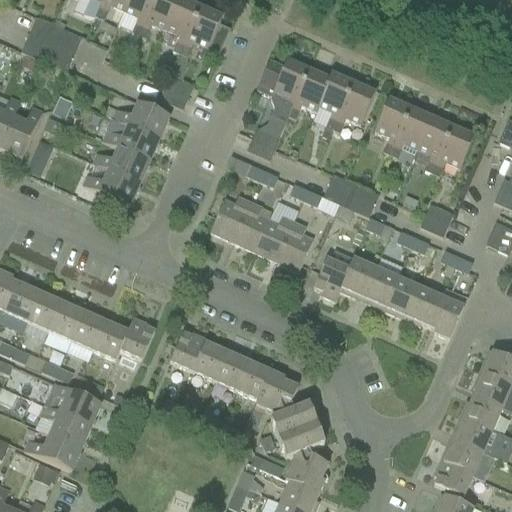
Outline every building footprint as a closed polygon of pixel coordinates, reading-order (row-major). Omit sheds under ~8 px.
[(82,0),(90,3),(82,19),(93,24),(94,22),(96,22),(106,0),(82,0)] [(105,22),(118,28),(123,18),(130,0),(106,0),(96,22),(103,26),(105,22)] [(131,38),(138,41),(155,0),(130,0),(123,18),(124,18),(118,30),(132,36),(131,38)] [(155,0),(138,41),(139,42),(145,44),(151,30),(165,36),(180,0),(155,0)] [(172,56),(180,59),(200,13),(189,8),(192,3),(185,0),(180,0),(165,36),(179,42),(172,56)] [(200,13),(180,59),(187,63),(193,49),(207,55),(208,53),(218,57),(217,59),(218,60),(219,58),(225,45),(230,34),(219,30),(224,17),(213,12),(211,17),(200,13)] [(30,35),(53,45),(58,33),(35,23),(30,35)] [(53,45),(76,55),(81,43),(58,33),(53,45)] [(25,46),(48,56),(53,45),(30,35),(25,46)] [(106,37),(100,51),(107,54),(113,40),(106,37)] [(48,56),(71,66),(76,55),(53,45),(48,56)] [(20,58),(43,68),(48,56),(25,46),(20,58)] [(43,68),(66,78),(71,66),(48,56),(43,68)] [(24,61),(20,71),(31,76),(35,66),(24,61)] [(269,121),(285,128),(287,122),(288,123),(308,76),(298,71),(300,66),(289,61),(284,73),(269,67),(256,96),(270,103),(270,104),(273,113),(269,121)] [(56,74),(53,81),(64,86),(67,79),(56,74)] [(331,135),(332,136),(352,89),(342,84),(344,79),(334,74),(331,79),(317,112),(331,118),(325,132),(331,135)] [(288,123),(295,125),(301,112),(315,118),(317,112),(331,79),(322,75),(319,80),(308,76),(288,123)] [(164,94),(188,104),(193,93),(169,82),(164,94)] [(332,136),(339,139),(345,125),(360,131),(376,93),(366,88),(363,93),(352,89),(332,136)] [(159,106),(182,116),(188,104),(164,94),(159,106)] [(383,158),(390,161),(410,114),(399,109),(402,104),(391,99),(374,137),(389,144),(383,158)] [(0,151),(13,123),(20,108),(10,103),(3,119),(0,117),(0,151)] [(127,132),(159,146),(169,123),(137,109),(131,122),(116,115),(112,125),(127,132)] [(0,151),(0,155),(21,165),(42,117),(32,113),(25,128),(13,123),(0,151)] [(390,161),(397,164),(403,150),(417,156),(433,118),(423,114),(421,119),(410,114),(390,161)] [(424,176),(432,179),(452,133),(441,128),(443,123),(433,118),(417,156),(430,162),(424,176)] [(48,123),(43,135),(58,141),(63,129),(48,123)] [(498,148),(509,153),(511,146),(511,126),(508,125),(498,148)] [(106,137),(102,147),(117,154),(149,167),(159,146),(127,132),(113,126),(108,138),(106,137)] [(325,132),(321,141),(327,144),(331,135),(325,132)] [(432,179),(439,182),(445,169),(459,175),(476,137),(465,132),(462,137),(452,133),(432,179)] [(251,145),(274,155),(279,144),(256,134),(251,145)] [(246,156),(269,167),(274,155),(251,145),(246,156)] [(39,146),(34,157),(44,161),(50,159),(53,152),(39,146)] [(108,175),(139,189),(149,167),(117,154),(112,166),(97,159),(92,169),(108,176),(108,175)] [(245,181),(259,187),(264,177),(249,171),(245,181)] [(82,191),(129,212),(139,189),(108,175),(108,176),(102,188),(87,181),(82,191)] [(259,187),(273,193),(277,183),(264,177),(259,187)] [(327,192),(350,202),(355,190),(332,180),(327,192)] [(498,197),(511,202),(511,188),(503,185),(498,197)] [(350,202),(373,212),(378,201),(355,190),(350,202)] [(289,201),(302,207),(306,196),(293,191),(289,201)] [(322,203),(338,211),(345,213),(350,202),(327,192),(322,203)] [(306,196),(302,207),(316,213),(321,203),(306,196)] [(493,208),(511,216),(511,202),(498,197),(493,208)] [(103,201),(98,214),(109,219),(115,206),(103,201)] [(405,201),(401,210),(413,215),(417,206),(405,201)] [(353,217),(368,224),(373,212),(350,202),(345,213),(353,217)] [(209,238),(232,248),(241,228),(250,208),(238,203),(234,210),(224,205),(209,238)] [(232,248),(254,258),(268,225),(259,221),(262,214),(250,208),(241,228),(232,248)] [(452,220),(429,210),(424,221),(447,232),(452,220)] [(334,220),(349,227),(353,217),(345,213),(338,211),(334,220)] [(419,233),(442,243),(447,232),(424,221),(419,233)] [(254,258),(276,268),(293,228),(282,223),(278,230),(270,226),(268,225),(254,258)] [(370,224),(365,235),(379,241),(384,230),(370,224)] [(276,268),(298,278),(313,245),(302,241),(306,233),(293,228),(276,268)] [(485,251),(496,256),(507,233),(495,228),(485,251)] [(496,256),(508,261),(511,251),(511,235),(507,233),(496,256)] [(396,248),(410,254),(414,244),(400,238),(396,248)] [(410,254),(424,260),(428,250),(414,244),(410,254)] [(318,300),(334,307),(339,297),(353,264),(334,256),(329,266),(326,264),(313,294),(320,297),(318,300)] [(440,268),(453,273),(458,263),(445,258),(440,268)] [(453,273),(468,279),(472,269),(458,263),(453,273)] [(375,274),(353,264),(339,297),(355,304),(356,300),(362,303),(375,274)] [(365,308),(382,316),(397,283),(375,274),(362,303),(366,305),(365,308)] [(0,315),(5,318),(18,289),(11,286),(12,283),(0,277),(0,315)] [(406,322),(419,293),(397,283),(382,316),(399,323),(400,320),(406,322)] [(18,289),(5,318),(26,327),(27,328),(41,295),(25,288),(24,292),(18,289)] [(421,329),(427,332),(440,303),(419,293),(406,322),(404,326),(419,332),(421,329)] [(27,328),(49,337),(61,308),(55,305),(56,302),(41,295),(27,328)] [(445,305),(440,303),(427,332),(434,335),(433,338),(449,345),(463,313),(445,305)] [(49,337),(70,347),(85,315),(69,308),(68,311),(61,308),(49,337)] [(70,347),(92,357),(105,328),(98,325),(100,321),(85,315),(70,347)] [(119,356),(141,366),(154,337),(147,334),(148,330),(133,323),(128,334),(119,356)] [(92,357),(115,366),(119,356),(128,334),(113,327),(112,330),(105,328),(92,357)] [(169,368),(192,377),(206,345),(191,338),(189,342),(182,338),(169,368)] [(192,377),(213,387),(226,358),(220,355),(221,352),(206,345),(192,377)] [(1,347),(0,349),(0,357),(11,362),(15,353),(1,347)] [(11,362),(24,368),(28,359),(15,353),(11,362)] [(213,387),(236,397),(249,368),(242,365),(243,361),(227,354),(226,358),(213,387)] [(478,378),(511,393),(511,389),(511,366),(488,356),(488,357),(491,358),(488,364),(485,363),(478,378)] [(12,372),(0,366),(0,377),(8,381),(12,372)] [(41,376),(55,382),(59,372),(46,366),(41,376)] [(236,397),(257,406),(271,377),(272,374),(256,367),(255,370),(249,368),(236,397)] [(55,382),(68,388),(73,378),(59,372),(55,382)] [(288,487),(318,500),(324,486),(321,485),(328,470),(312,463),(309,455),(323,450),(308,411),(293,416),(290,409),(297,393),(282,386),(284,383),(271,377),(257,406),(255,411),(275,419),(276,423),(270,426),(285,465),(291,462),(293,466),(284,485),(288,487)] [(472,401),(501,414),(511,393),(478,378),(472,393),(475,395),(472,401)] [(85,395),(99,402),(103,392),(90,386),(85,395)] [(100,410),(53,389),(43,411),(59,418),(59,419),(90,433),(100,410)] [(115,399),(112,406),(119,410),(123,402),(115,399)] [(459,422),(492,436),(501,414),(472,401),(469,408),(466,407),(459,422)] [(178,409),(167,404),(163,414),(174,419),(178,409)] [(192,415),(178,409),(174,419),(173,419),(187,425),(192,415)] [(49,441),(81,455),(90,433),(59,419),(59,418),(43,411),(39,421),(54,428),(49,441)] [(246,430),(256,434),(262,420),(253,416),(246,430)] [(222,428),(208,422),(204,432),(217,438),(222,428)] [(502,441),(492,436),(459,422),(452,437),(455,439),(452,445),(482,458),(493,463),(502,441)] [(231,444),(235,434),(222,428),(217,438),(231,444)] [(246,430),(240,445),(249,449),(256,434),(246,430)] [(24,457),(71,477),(81,455),(49,441),(43,453),(28,446),(24,457)] [(259,444),(264,457),(274,454),(269,441),(259,444)] [(0,445),(0,466),(1,466),(8,450),(0,445)] [(440,466),(472,480),(482,458),(452,445),(449,452),(446,451),(440,466)] [(250,471),(265,477),(269,468),(254,461),(250,471)] [(433,490),(462,503),(472,480),(440,466),(433,481),(436,483),(433,490)] [(283,474),(269,468),(265,477),(279,483),(283,474)] [(54,477),(38,470),(32,484),(48,491),(54,477)] [(237,491),(247,495),(253,481),(243,477),(237,491)] [(279,509),(286,511),(317,511),(319,508),(315,507),(318,500),(288,487),(279,509)] [(227,511),(240,511),(241,509),(247,495),(237,491),(227,511)] [(0,511),(1,511),(2,511),(8,497),(0,492),(0,511)] [(468,511),(441,500),(435,511),(468,511)]
